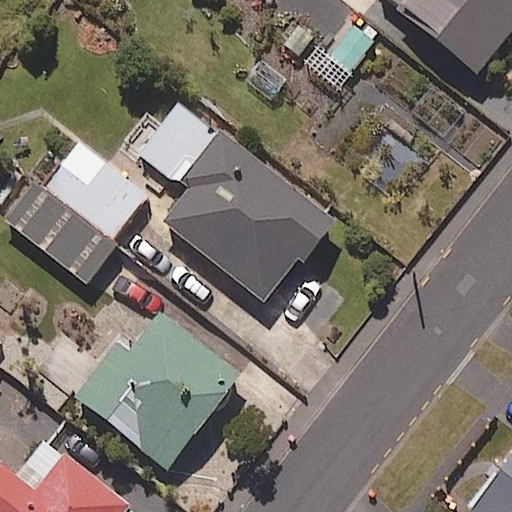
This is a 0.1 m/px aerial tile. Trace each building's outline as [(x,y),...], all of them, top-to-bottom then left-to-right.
[(511,0),(390,0),(486,80),(511,47),(511,0)] [(298,24),(275,53),(297,70),(320,41),(298,24)] [(356,29),(329,65),(351,82),(378,46),(356,29)] [(172,231),(274,311),(345,235),(187,115),(142,162),(201,200),(172,231)] [(146,198),(78,146),(39,196),(28,188),(2,221),(81,283),(146,198)] [(84,402),(179,478),(251,387),(171,323),(141,361),(130,352),(84,402)] [(511,511),(511,444),(463,508),(468,511),(511,511)] [(0,511),(125,511),(56,457),(28,484),(0,464),(0,511)]
